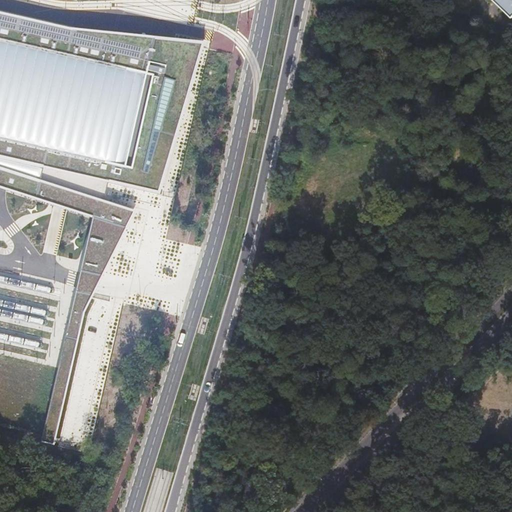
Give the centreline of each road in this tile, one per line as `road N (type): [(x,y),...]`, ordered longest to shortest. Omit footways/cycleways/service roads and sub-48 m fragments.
road 1 (primary): [(266,0),(222,214),(133,511)]
road 2 (primary): [(171,511),(247,243),(300,0)]
road 3 (secondary): [(511,291),(303,511)]
road 4 (secondary): [(324,511),(511,312)]
